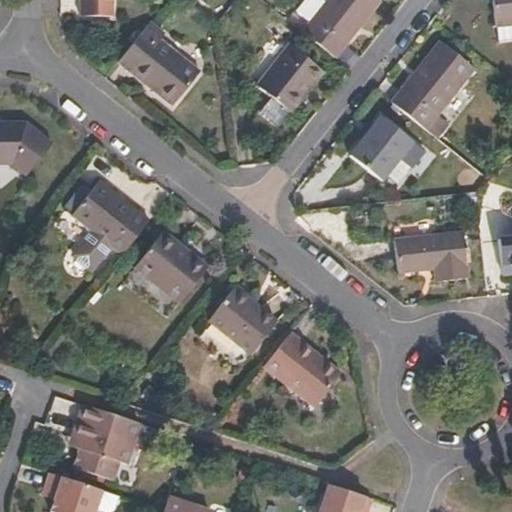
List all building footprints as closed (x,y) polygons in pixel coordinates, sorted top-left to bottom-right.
[(78,0),(79,17),(111,17),(111,0),(78,0)] [(376,0),(327,0),(324,4),(319,0),(308,0),(297,14),(308,24),(302,33),(335,59),(379,2),(376,0)] [(511,41),(511,0),(492,0),(495,28),(497,28),(498,42),(511,41)] [(198,70),(157,38),(161,32),(149,22),(115,65),(171,107),(198,70)] [(425,129),(473,69),(440,42),(392,104),(425,129)] [(277,129),(287,115),(289,116),(323,72),(290,46),(256,90),(270,101),(257,118),(262,122),(264,119),(277,129)] [(382,183),(412,145),(380,120),(350,158),(382,183)] [(26,176),(51,145),(24,124),(0,123),(0,162),(8,163),(11,164),(26,176)] [(145,221),(94,181),(66,216),(87,233),(113,253),(116,256),(145,221)] [(203,269),(186,255),(187,253),(158,230),(130,265),(176,302),(203,269)] [(113,253),(87,233),(68,257),(93,277),(113,253)] [(470,279),(463,233),(391,241),(396,274),(435,270),(438,283),(470,279)] [(511,236),(498,238),(502,274),(511,272),(511,236)] [(271,322),(227,288),(201,320),(245,354),(271,322)] [(336,372),(284,332),(256,367),(308,408),(336,372)] [(127,465),(141,425),(86,406),(73,447),(83,451),(78,468),(114,480),(119,463),(127,465)] [(95,511),(97,508),(109,511),(110,511),(115,509),(119,496),(50,474),(44,495),(56,499),(52,511),(95,511)] [(369,511),(374,499),(331,485),(322,511),(369,511)] [(210,511),(211,508),(171,496),(165,511),(210,511)]
